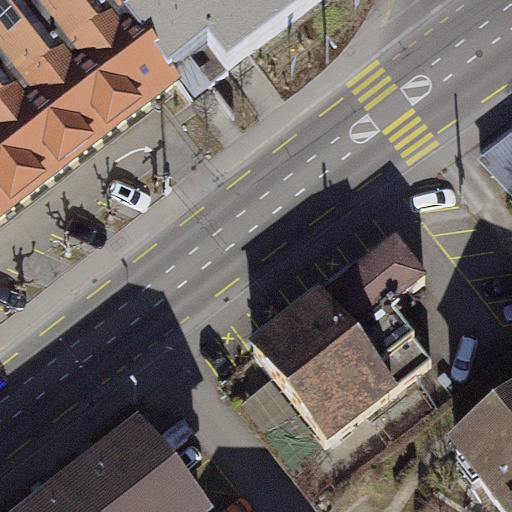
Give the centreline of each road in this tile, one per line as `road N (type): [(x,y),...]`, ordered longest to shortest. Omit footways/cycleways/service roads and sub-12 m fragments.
road 1 (tertiary): [(129,317),(456,60)]
road 2 (residential): [(292,511),(129,317)]
road 3 (tertiary): [(0,419),(129,317)]
